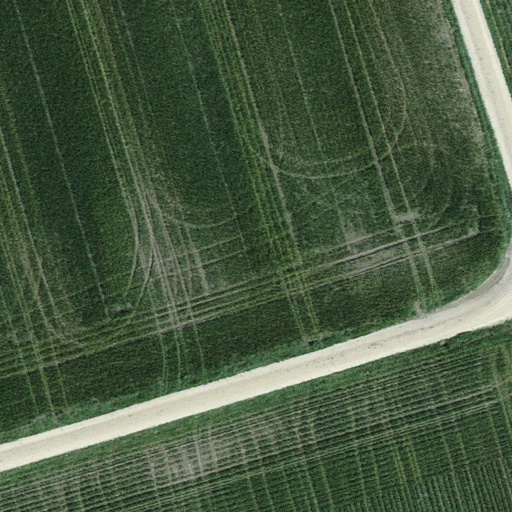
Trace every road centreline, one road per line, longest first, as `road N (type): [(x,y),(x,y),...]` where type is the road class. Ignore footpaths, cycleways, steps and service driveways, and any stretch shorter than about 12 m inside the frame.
road 1 (track): [(0,452),(511,298)]
road 2 (track): [(466,0),(511,144)]
